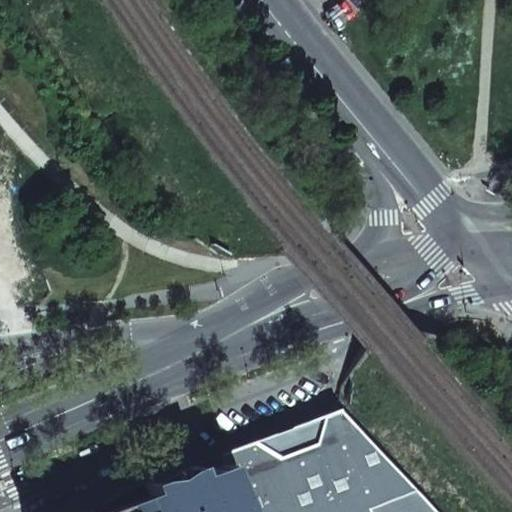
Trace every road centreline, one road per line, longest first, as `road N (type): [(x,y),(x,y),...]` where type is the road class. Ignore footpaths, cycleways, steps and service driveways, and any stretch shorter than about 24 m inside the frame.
road 1 (secondary): [(372,261),(187,348)]
road 2 (secondary): [(385,151),(263,0)]
road 3 (residential): [(187,348),(157,334),(0,343)]
road 4 (secondary): [(325,321),(511,282)]
road 5 (secondary): [(0,438),(170,366)]
road 6 (secondary): [(170,366),(325,321)]
road 7 (secondary): [(325,321),(412,279),(430,253)]
